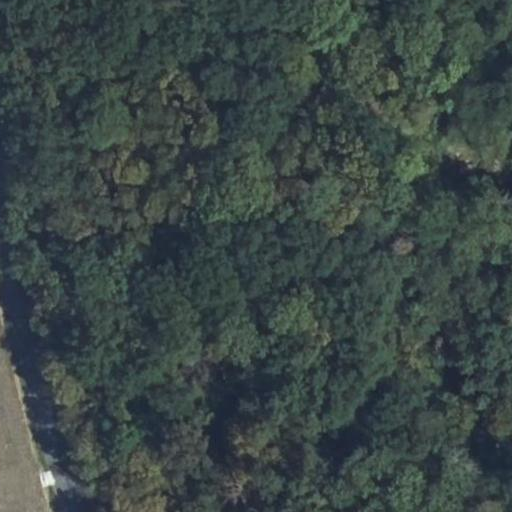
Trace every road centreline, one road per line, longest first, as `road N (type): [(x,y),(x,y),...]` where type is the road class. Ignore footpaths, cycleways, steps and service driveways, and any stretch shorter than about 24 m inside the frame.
road 1 (track): [(169,511),(317,204),(357,177),(394,173),(440,189),(511,256)]
road 2 (tertiary): [(75,511),(0,231)]
